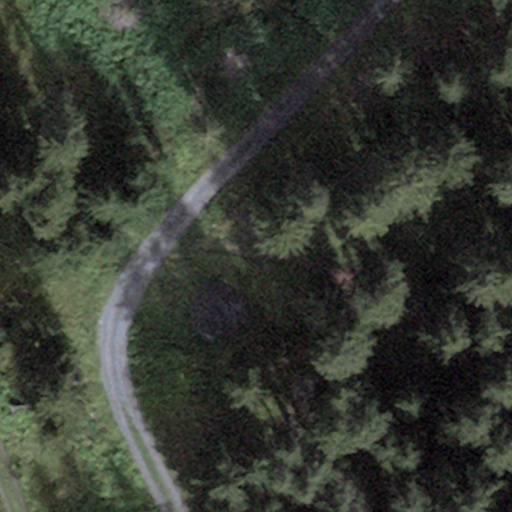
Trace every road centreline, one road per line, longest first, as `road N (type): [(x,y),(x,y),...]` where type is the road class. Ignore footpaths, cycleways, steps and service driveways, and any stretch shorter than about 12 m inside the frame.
road 1 (track): [(183,511),(114,379),(117,310),(211,191)]
road 2 (track): [(211,191),(410,288),(511,358)]
road 3 (track): [(211,191),(318,88),(388,0)]
